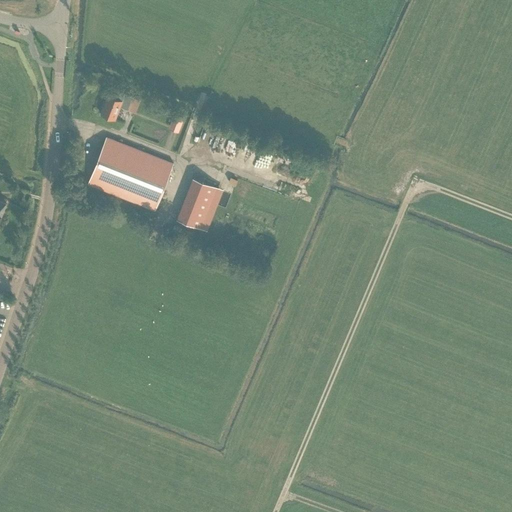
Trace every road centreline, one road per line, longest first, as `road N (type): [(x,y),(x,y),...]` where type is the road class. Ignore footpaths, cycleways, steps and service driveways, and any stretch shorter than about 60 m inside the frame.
road 1 (track): [(276,511),(415,182),(511,219)]
road 2 (unclassified): [(0,367),(48,206),(61,28)]
